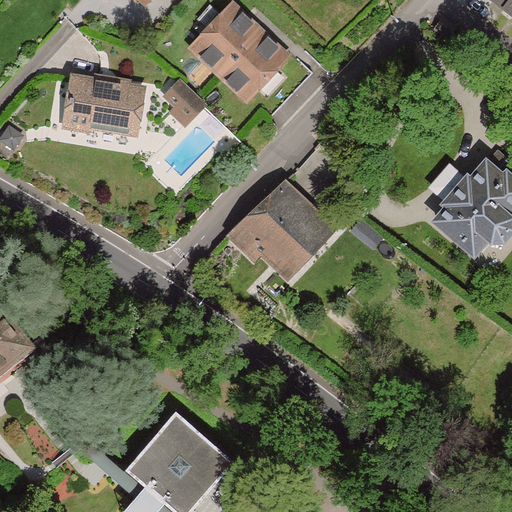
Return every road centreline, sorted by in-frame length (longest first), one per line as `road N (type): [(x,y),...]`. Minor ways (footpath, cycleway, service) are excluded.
road 1 (residential): [(427,0),(158,289)]
road 2 (tertiary): [(158,289),(454,511)]
road 3 (tertiary): [(0,196),(158,289)]
